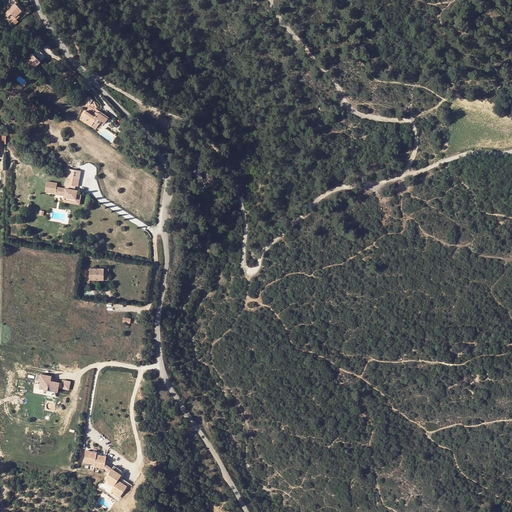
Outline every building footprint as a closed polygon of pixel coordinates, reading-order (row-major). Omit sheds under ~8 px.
[(25,11),(16,2),(15,4),(8,10),(14,16),(15,18),(16,19),(25,11)] [(12,18),(8,22),(8,23),(12,26),(16,23),(12,18)] [(46,57),(38,49),(32,55),(26,61),(34,69),(40,62),(46,57)] [(108,119),(98,112),(97,114),(95,117),(93,115),(86,110),(80,119),(91,126),(94,121),(98,124),(100,120),(105,123),(108,119)] [(78,187),(81,171),(68,169),(66,184),(71,185),(78,187)] [(193,171),(198,181),(203,179),(200,174),(202,173),(198,169),(193,171)] [(55,194),(64,196),(64,197),(76,199),(77,193),(77,190),(70,188),(65,188),(56,186),(56,181),(47,180),(45,192),(49,193),(49,192),(55,193),(55,194)] [(76,199),(64,197),(63,202),(80,205),(81,194),(77,193),(76,199)] [(90,269),(90,280),(108,280),(108,270),(90,269)] [(40,387),(58,391),(59,385),(69,387),(70,380),(63,378),(62,381),(53,379),(52,381),(51,380),(51,379),(52,374),(42,372),(40,380),(41,380),(40,387)] [(114,465),(105,478),(109,480),(114,484),(113,486),(111,489),(114,492),(120,496),(127,486),(129,483),(120,476),(121,474),(123,471),(114,465)] [(130,481),(121,474),(120,476),(129,483),(130,481)]
